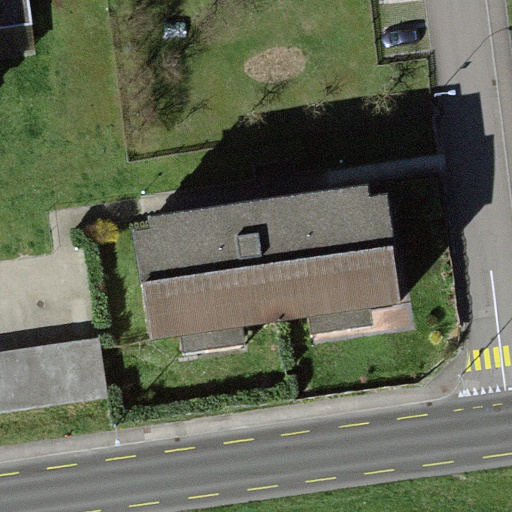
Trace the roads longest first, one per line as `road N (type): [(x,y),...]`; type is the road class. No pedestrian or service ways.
road 1 (primary): [(511,429),(0,502)]
road 2 (residential): [(511,429),(458,0)]
